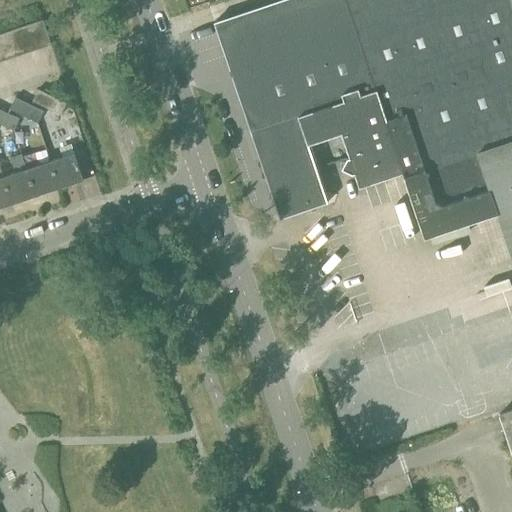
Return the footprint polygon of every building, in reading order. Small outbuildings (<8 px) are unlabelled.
[(511,0),(285,0),(213,24),(229,72),(253,93),(244,104),(241,101),(239,101),(278,221),(326,204),(307,146),(340,134),(348,158),(347,158),(341,168),(352,173),(353,173),(358,188),(401,174),(423,239),(497,214),(511,259),(511,0)] [(41,21),(29,25),(38,49),(50,45),(41,21)] [(26,53),(38,49),(29,25),(18,29),(26,53)] [(15,57),(26,53),(18,29),(7,32),(15,57)] [(0,50),(4,61),(15,57),(7,32),(0,34),(0,50)] [(66,105),(37,90),(32,102),(61,116),(66,105)] [(37,124),(44,113),(15,99),(9,110),(37,124)] [(19,120),(0,111),(0,125),(13,132),(19,120)] [(35,197),(27,171),(21,155),(9,159),(15,175),(3,178),(12,205),(35,197)] [(74,155),(51,162),(60,189),(82,181),(74,155)] [(35,197),(60,189),(51,162),(27,171),(35,197)] [(0,208),(12,205),(3,178),(0,179),(0,208)] [(511,511),(511,410),(499,415),(511,455),(511,511)]
